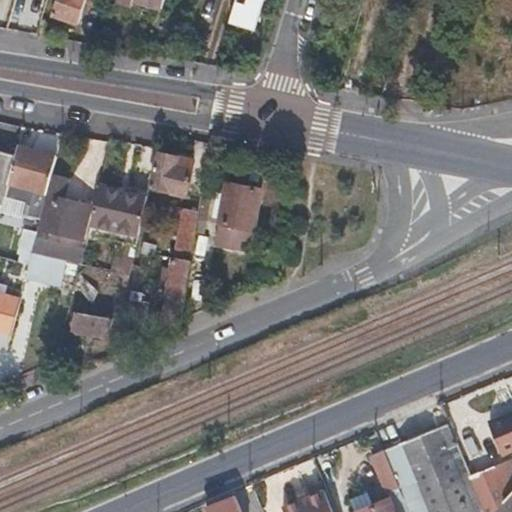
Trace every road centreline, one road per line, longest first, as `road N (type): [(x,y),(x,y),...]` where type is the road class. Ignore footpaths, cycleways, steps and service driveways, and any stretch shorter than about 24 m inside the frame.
road 1 (residential): [(418,251),(0,428)]
road 2 (residential): [(128,511),(511,344)]
road 3 (secondary): [(273,117),(0,74)]
road 4 (unknown): [(437,149),(418,80),(431,0)]
road 5 (secondary): [(405,142),(273,117)]
road 6 (residential): [(273,117),(307,0)]
